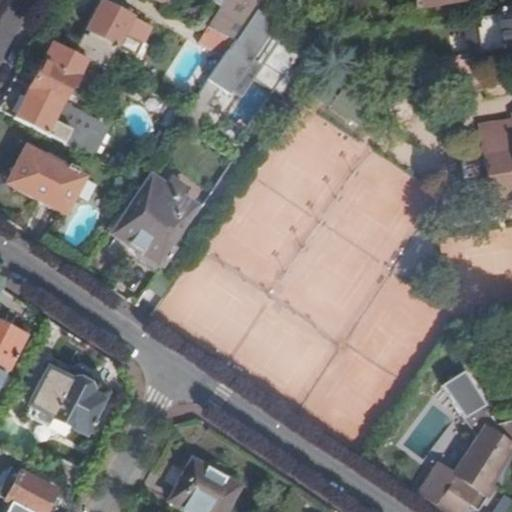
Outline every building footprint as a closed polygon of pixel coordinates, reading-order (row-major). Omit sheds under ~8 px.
[(147,0),(166,10),(171,0),(147,0)] [(225,0),(206,31),(232,43),(252,13),(255,9),(261,0),(225,0)] [(261,0),(255,9),(264,15),(272,5),(275,7),(279,0),(261,0)] [(410,0),(412,10),(461,2),(460,0),(410,0)] [(83,33),(115,50),(122,37),(140,46),(141,47),(150,30),(98,4),(83,33)] [(511,49),(511,12),(494,15),(495,16),(475,20),(476,29),(465,31),(469,57),(511,49)] [(252,13),(232,43),(221,58),(201,90),(210,95),(214,90),(226,97),(232,87),(236,90),(249,70),(245,68),(272,26),(252,13)] [(232,43),(206,31),(205,30),(196,44),(221,58),(232,43)] [(122,37),(115,50),(133,58),(140,46),(122,37)] [(28,91),(12,82),(0,107),(0,115),(92,162),(107,131),(60,106),(65,96),(79,103),(86,87),(74,81),(83,63),(50,46),(28,91)] [(479,89),(480,59),(426,57),(425,88),(479,89)] [(511,123),(511,124),(477,129),(493,216),(511,213),(511,119),(511,123)] [(20,170),(11,190),(63,218),(81,180),(22,149),(14,167),(20,170)] [(4,186),(11,190),(20,170),(14,167),(4,186)] [(178,199),(162,189),(148,180),(111,236),(155,265),(173,238),(181,236),(197,212),(178,199)] [(168,181),(162,189),(178,199),(183,190),(168,181)] [(0,370),(6,373),(23,341),(0,328),(0,370)] [(466,333),(468,349),(494,344),(491,329),(466,333)] [(71,385),(45,372),(27,408),(85,439),(103,402),(88,393),(83,387),(78,384),(71,385)] [(444,388),(455,405),(475,393),(465,376),(444,388)] [(511,400),(506,390),(492,397),(499,410),(511,408),(511,400)] [(437,464),(415,497),(437,511),(460,511),(465,505),(475,511),(476,511),(492,488),(490,486),(511,454),(511,451),(511,425),(508,422),(497,429),(475,393),(455,405),(475,442),(453,475),(437,464)] [(50,480),(72,492),(81,475),(58,463),(50,480)] [(193,465),(190,463),(167,504),(182,511),(223,511),(237,489),(232,486),(233,484),(195,463),(193,465)] [(15,481),(6,476),(0,487),(0,501),(20,511),(44,511),(53,495),(18,476),(15,481)] [(488,511),(506,511),(511,503),(511,502),(499,494),(488,511)]
